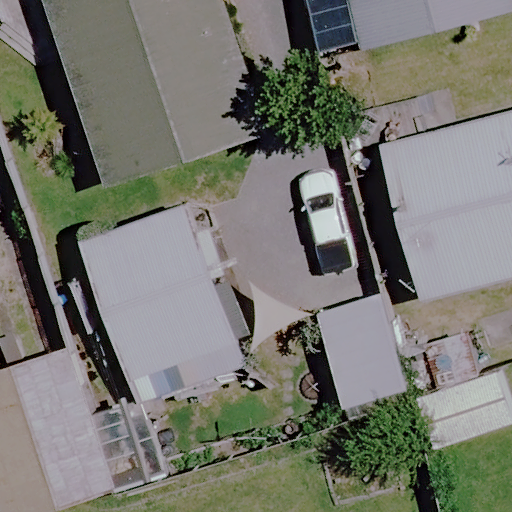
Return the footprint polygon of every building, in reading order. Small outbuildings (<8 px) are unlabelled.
[(270,140),(228,0),(53,0),(109,188),(270,140)] [(511,17),(511,0),(346,0),(360,54),(511,17)] [(511,280),(511,107),(379,141),(420,303),(511,280)] [(248,367),(193,204),(81,241),(136,405),(248,367)] [(412,394),(381,292),(317,311),(348,413),(412,394)] [(48,511),(111,494),(68,351),(0,370),(0,511),(48,511)]
